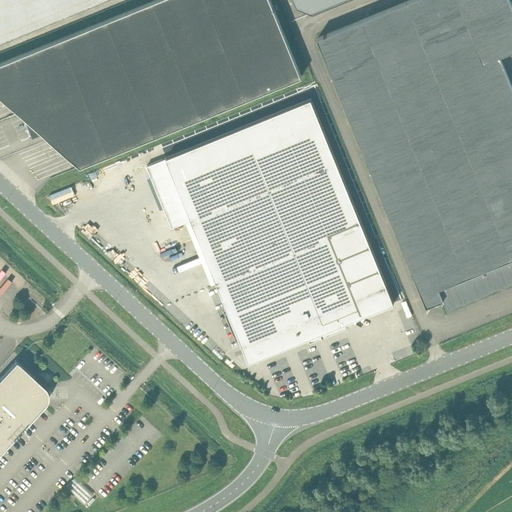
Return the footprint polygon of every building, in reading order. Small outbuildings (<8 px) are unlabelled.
[(0,0),(0,41),(100,0),(0,0)] [(81,166),(301,75),(270,0),(155,0),(0,63),(0,94),(24,116),(33,137),(48,131),(50,136),(48,137),(81,166)] [(295,0),(297,5),(313,12),(341,0),(295,0)] [(511,83),(500,55),(511,49),(511,4),(510,0),(409,0),(317,38),(426,305),(443,298),(447,309),(511,283),(511,83)] [(347,326),(345,323),(394,303),(311,99),(166,158),(249,362),(319,334),(320,335),(325,333),(326,335),(347,326)] [(105,240),(120,256),(125,251),(111,235),(105,240)] [(414,304),(405,307),(417,338),(426,334),(414,304)] [(402,355),(421,350),(419,343),(400,348),(402,355)] [(346,358),(353,355),(350,349),(343,352),(346,358)] [(0,451),(45,404),(46,401),(47,398),(47,394),(47,391),(45,388),(43,386),(35,378),(16,360),(0,377),(0,451)]
